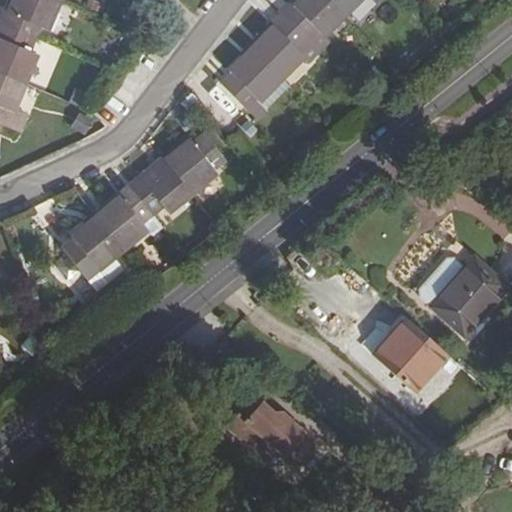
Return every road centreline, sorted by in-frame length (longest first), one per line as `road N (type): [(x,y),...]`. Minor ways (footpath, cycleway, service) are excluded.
road 1 (secondary): [(0,443),(511,31)]
road 2 (track): [(206,277),(427,452),(511,435)]
road 3 (track): [(174,301),(406,511)]
road 4 (residential): [(227,0),(114,139),(0,197)]
